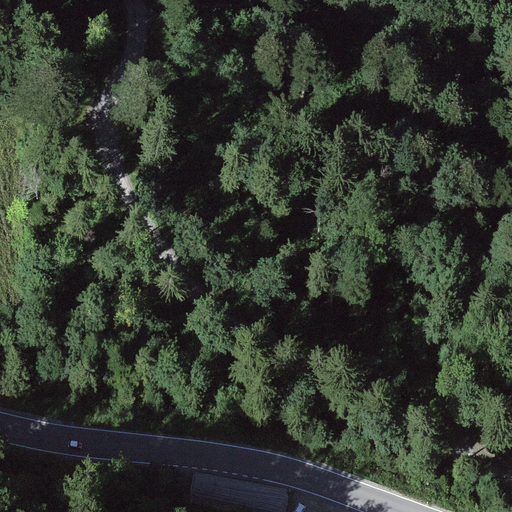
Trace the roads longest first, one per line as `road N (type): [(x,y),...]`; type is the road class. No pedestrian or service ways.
road 1 (unclassified): [(132,0),(130,53),(108,86),(99,120),(112,164),(157,244),(213,311),(432,423),(511,479)]
road 2 (tertiary): [(0,424),(267,464),(404,511)]
road 3 (track): [(132,21),(221,7),(291,19),(337,13),(459,33),(498,28),(511,16)]
